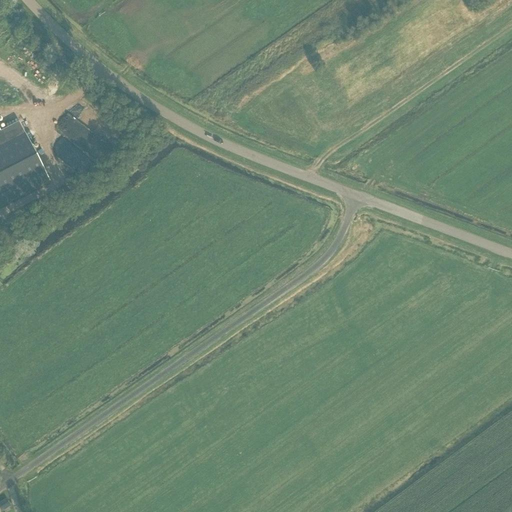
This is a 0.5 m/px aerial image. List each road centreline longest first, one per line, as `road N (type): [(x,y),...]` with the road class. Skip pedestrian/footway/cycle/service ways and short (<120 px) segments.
road 1 (residential): [(17,476),(313,271),(339,243),(358,198)]
road 2 (unclassified): [(358,198),(251,158),(140,99),(26,0)]
road 3 (unclassified): [(511,256),(358,198)]
